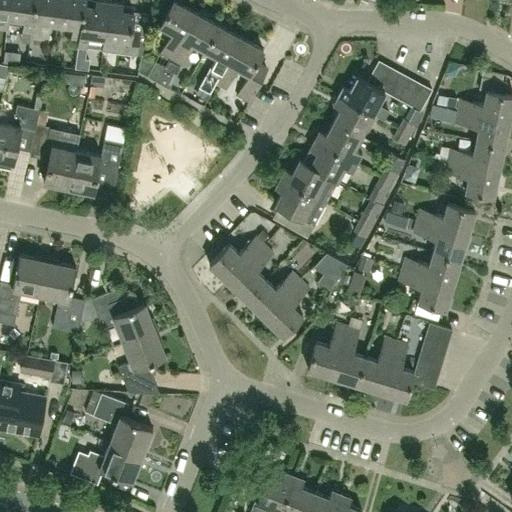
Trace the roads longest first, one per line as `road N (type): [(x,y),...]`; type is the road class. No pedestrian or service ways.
road 1 (residential): [(225,384),(394,434),(428,428),(456,409),(511,309)]
road 2 (residential): [(165,253),(281,118),(315,66),(329,23)]
road 3 (residential): [(511,53),(427,23),(356,25)]
road 4 (residential): [(165,253),(225,384)]
road 5 (residential): [(170,511),(225,384)]
